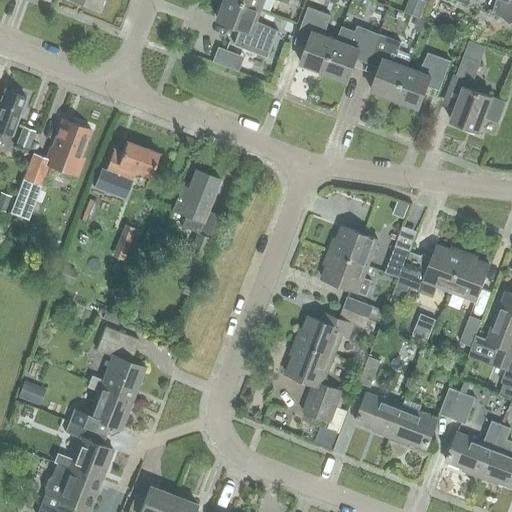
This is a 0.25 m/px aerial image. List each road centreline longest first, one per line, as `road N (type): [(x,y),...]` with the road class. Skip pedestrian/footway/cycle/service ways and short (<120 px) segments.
road 1 (residential): [(376,511),(241,459),(221,432),(221,392),(310,165)]
road 2 (residential): [(118,90),(310,165)]
road 3 (residential): [(310,165),(511,191)]
road 4 (residential): [(0,45),(118,90)]
